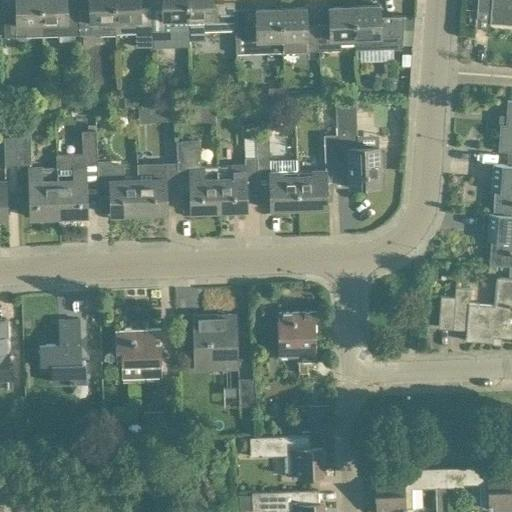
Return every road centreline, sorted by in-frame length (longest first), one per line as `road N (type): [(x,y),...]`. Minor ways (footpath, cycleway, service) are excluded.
road 1 (residential): [(0,275),(343,260)]
road 2 (residential): [(343,260),(382,256),(404,233),(430,75)]
road 3 (residential): [(344,366),(511,360)]
road 4 (residential): [(346,511),(344,366)]
